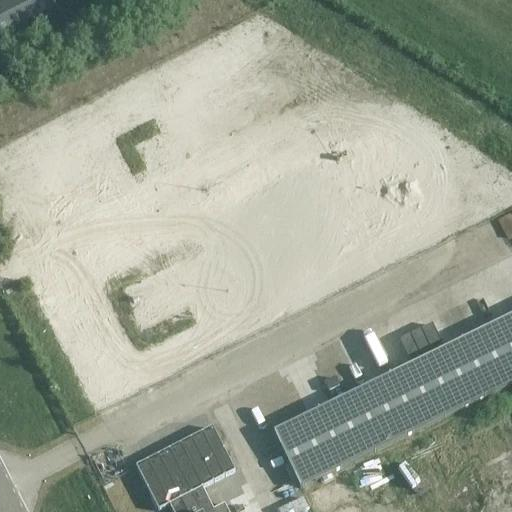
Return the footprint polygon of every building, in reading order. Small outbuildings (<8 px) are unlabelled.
[(0,36),(56,8),(51,0),(12,0),(0,6),(0,36)] [(322,198),(289,216),(304,244),(337,227),(322,198)] [(119,287),(138,333),(226,297),(208,252),(119,287)] [(511,320),(275,434),(301,487),(511,385),(511,320)] [(160,511),(170,508),(204,490),(235,474),(213,431),(136,470),(158,511),(160,511)] [(172,511),(228,511),(224,503),(213,508),(204,490),(170,508),(172,511)] [(294,511),(297,508),(288,501),(279,511),(294,511)]
